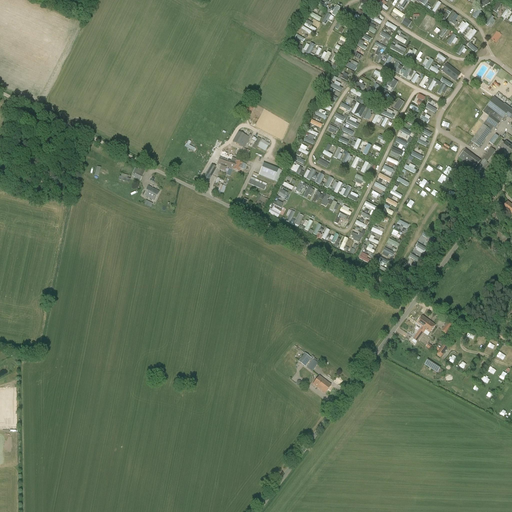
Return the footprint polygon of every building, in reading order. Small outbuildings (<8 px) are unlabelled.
[(386,10),(388,8),(385,5),(387,3),(383,0),(381,0),(378,4),(386,10)] [(401,0),(397,6),(403,10),(409,2),(407,0),(401,0)] [(438,1),(432,11),(435,13),(441,3),(438,1)] [(335,5),(331,15),(335,17),(340,7),(335,5)] [(477,20),(482,11),(477,8),(472,16),(477,20)] [(443,14),(440,17),(445,20),(451,11),(448,9),(444,15),(443,14)] [(311,12),(309,16),(319,22),(321,18),(311,12)] [(450,23),(455,26),(457,23),(452,20),(456,14),(453,12),(447,21),(450,23)] [(421,26),(424,27),(425,25),(427,25),(431,18),(426,15),(421,26)] [(496,21),(493,19),(494,17),(491,15),(484,23),(488,26),(490,23),(492,25),(496,21)] [(412,22),(405,18),(401,24),(408,28),(412,22)] [(307,20),(304,25),(315,32),(316,29),(307,24),(309,21),(307,20)] [(462,22),(458,28),(460,29),(459,31),(463,34),(469,25),(466,22),(465,24),(462,22)] [(367,30),(375,34),(376,31),(374,29),(375,26),(371,23),(367,30)] [(470,40),(477,32),(471,28),(465,36),(470,40)] [(395,38),(405,44),(407,41),(397,35),(395,38)] [(450,47),(453,41),(456,42),(458,38),(452,36),(448,46),(450,47)] [(367,47),(363,45),(364,42),(358,39),(355,45),(366,50),(367,47)] [(384,51),(386,47),(376,42),(374,45),(384,51)] [(470,43),(467,46),(475,53),(478,50),(470,43)] [(464,54),(467,49),(462,45),(456,53),(459,55),(462,52),(464,54)] [(392,46),(390,49),(403,56),(406,50),(400,47),(399,50),(392,46)] [(380,51),(382,52),(383,50),(378,48),(374,54),(378,56),(375,61),(378,63),(382,55),(379,53),(380,51)] [(414,49),(412,51),(410,50),(407,55),(413,59),(417,51),(414,49)] [(361,60),(363,56),(351,51),(350,55),(361,60)] [(327,64),(332,53),(328,52),(323,62),(327,64)] [(418,58),(416,62),(422,65),(426,57),(418,53),(416,57),(418,58)] [(439,58),(437,61),(440,63),(442,60),(444,62),(446,59),(438,54),(436,56),(439,58)] [(388,56),(384,67),(388,69),(392,58),(388,56)] [(426,66),(424,68),(427,70),(434,61),(430,58),(428,61),(426,59),(423,64),(426,66)] [(350,64),(347,62),(345,66),(355,71),(358,64),(352,60),(350,64)] [(401,70),(403,68),(400,66),(400,65),(397,64),(392,71),(395,73),(398,68),(401,70)] [(456,81),(461,75),(447,64),(441,71),(446,75),(446,74),(456,81)] [(437,73),(439,68),(432,65),(430,70),(437,73)] [(416,74),(411,81),(414,84),(419,76),(416,74)] [(424,77),(419,86),(422,87),(427,78),(424,77)] [(391,79),(388,86),(394,89),(397,82),(391,79)] [(431,91),(436,83),(433,81),(428,90),(431,91)] [(447,88),(445,87),(446,85),(442,83),(437,93),(442,96),(447,88)] [(374,84),(370,95),(374,97),(379,85),(374,84)] [(336,101),(339,93),(330,88),(326,96),(336,101)] [(360,98),(362,95),(352,88),(350,91),(360,98)] [(494,128),(496,129),(506,115),(510,118),(511,114),(511,111),(494,98),(483,112),(490,117),(471,142),(479,148),(494,128)] [(399,111),(404,103),(401,101),(398,106),(396,105),(394,108),(399,111)] [(342,103),(339,107),(349,112),(351,108),(342,103)] [(359,104),(354,115),(361,118),(366,108),(359,104)] [(411,104),(409,108),(418,113),(420,109),(411,104)] [(435,113),(437,109),(427,105),(425,108),(435,113)] [(319,112),(316,111),(314,115),(325,119),(327,116),(325,115),(326,112),(320,109),(319,112)] [(392,115),(393,112),(387,110),(386,112),(383,111),(381,115),(393,119),(394,116),(392,115)] [(366,112),(363,118),(369,121),(372,115),(366,112)] [(333,117),(336,119),(335,121),(341,124),(344,118),(336,113),(333,117)] [(373,121),(379,124),(382,117),(376,114),(373,121)] [(420,119),(428,123),(431,117),(426,115),(425,117),(422,115),(420,119)] [(403,121),(417,128),(418,125),(405,117),(403,121)] [(424,129),(422,133),(430,137),(432,133),(424,129)] [(244,149),(250,138),(238,132),(232,142),(244,149)] [(265,152),(269,145),(254,136),(250,143),(265,152)] [(305,137),(303,141),(313,145),(315,141),(305,137)] [(340,137),(338,141),(347,145),(349,141),(340,137)] [(422,137),(420,140),(418,139),(417,142),(426,147),(428,144),(425,142),(427,139),(422,137)] [(397,138),(395,142),(405,147),(407,143),(397,138)] [(498,147),(501,149),(509,155),(511,151),(511,146),(506,142),(505,144),(502,142),(498,147)] [(366,155),(372,145),(368,143),(365,148),(363,147),(361,152),(366,155)] [(307,155),(308,153),(305,151),(307,147),(302,144),(298,151),(307,155)] [(391,151),(401,156),(403,152),(393,147),(391,151)] [(483,158),(487,162),(495,151),(491,148),(483,158)] [(475,170),(481,159),(463,149),(457,160),(475,170)] [(412,151),(411,155),(421,160),(423,156),(412,151)] [(226,167),(233,170),(235,164),(231,162),(232,160),(232,158),(221,154),(218,164),(221,166),(220,170),(224,171),(226,167)] [(355,169),(359,162),(360,162),(362,160),(356,157),(351,167),(355,169)] [(236,161),(232,160),(231,162),(235,164),(233,170),(239,172),(242,164),(236,161)] [(367,175),(371,164),(365,162),(361,172),(367,175)] [(263,177),(268,165),(263,163),(258,175),(263,177)] [(295,164),(291,169),(296,173),(300,167),(295,164)] [(414,174),(416,171),(406,165),(404,168),(414,174)] [(210,166),(206,173),(211,176),(216,169),(210,166)] [(134,177),(134,178),(140,181),(144,173),(135,168),(131,176),(134,177)] [(311,171),(310,171),(307,176),(309,176),(307,179),(310,180),(315,171),(312,169),(311,171)] [(126,178),(127,175),(121,173),(119,180),(129,183),(130,179),(126,178)] [(319,184),(324,175),(320,173),(315,183),(319,184)] [(387,183),(389,179),(380,174),(379,178),(387,183)] [(264,191),(267,184),(251,177),(248,184),(264,191)] [(324,187),(327,189),(333,179),(330,177),(324,187)] [(400,177),(397,180),(406,188),(409,184),(400,177)] [(362,178),(361,178),(357,185),(359,185),(357,189),(360,190),(365,180),(362,178)] [(337,181),(332,191),(338,194),(343,183),(337,181)] [(385,191),(386,188),(376,182),(374,185),(385,191)] [(218,191),(223,193),(226,186),(221,184),(218,191)] [(342,189),(340,195),(346,198),(351,188),(347,186),(345,191),(342,189)] [(155,201),(159,192),(149,187),(144,196),(155,201)] [(310,192),(312,189),(309,187),(304,197),(307,198),(309,195),(311,196),(313,193),(310,192)] [(390,193),(400,199),(402,196),(392,190),(390,193)] [(321,195),(320,194),(320,193),(318,192),(312,201),(315,203),(318,197),(320,197),(321,195)] [(325,197),(321,204),(326,207),(329,202),(327,201),(328,199),(328,200),(329,199),(325,197)] [(396,208),(398,204),(388,199),(386,202),(396,208)] [(329,209),(332,211),(337,203),(333,201),(329,209)] [(366,201),(364,205),(373,210),(375,206),(366,201)] [(511,215),(511,214),(511,205),(508,202),(503,208),(511,215)] [(348,211),(350,209),(343,205),(340,211),(350,216),(351,213),(348,211)] [(272,210),(270,208),(268,212),(278,217),(282,212),(273,207),(272,210)] [(291,211),(286,221),(290,223),(295,212),(291,211)] [(294,225),(299,226),(303,216),(299,214),(294,225)] [(309,220),(308,222),(305,221),(303,225),(305,226),(304,230),(308,231),(312,221),(309,220)] [(365,230),(367,226),(357,220),(355,223),(365,230)] [(399,230),(400,226),(407,228),(409,224),(398,220),(395,228),(399,230)] [(318,224),(313,234),(316,236),(322,226),(318,224)] [(381,236),(384,229),(374,225),(371,232),(381,236)] [(322,238),(326,239),(330,230),(326,228),(322,238)] [(507,245),(511,241),(499,232),(495,236),(507,245)] [(352,238),(354,239),(353,240),(359,242),(362,237),(363,234),(360,233),(359,235),(359,236),(352,233),(351,236),(353,236),(352,238)] [(374,239),(375,237),(371,235),(368,241),(378,244),(379,242),(374,239)] [(348,248),(345,246),(349,239),(345,237),(340,249),(347,251),(348,248)] [(423,251),(425,247),(417,243),(415,247),(423,251)] [(372,249),(374,246),(369,244),(366,250),(373,253),(375,250),(372,249)] [(383,252),(393,257),(395,253),(385,248),(383,252)] [(359,259),(369,263),(370,260),(367,259),(368,255),(362,253),(359,259)] [(411,253),(406,263),(416,269),(421,259),(411,253)] [(380,257),(378,260),(387,265),(389,261),(380,257)] [(424,328),(429,321),(422,317),(417,324),(422,327),(424,328)] [(424,328),(422,327),(413,339),(417,342),(426,330),(430,333),(435,326),(429,321),(424,328)] [(442,331),(446,335),(453,326),(448,322),(442,331)] [(450,346),(445,343),(437,354),(441,357),(450,346)] [(305,367),(311,359),(305,354),(298,362),(305,367)] [(427,360),(424,364),(437,373),(440,369),(427,360)] [(325,394),(331,386),(319,377),(313,385),(325,394)]
